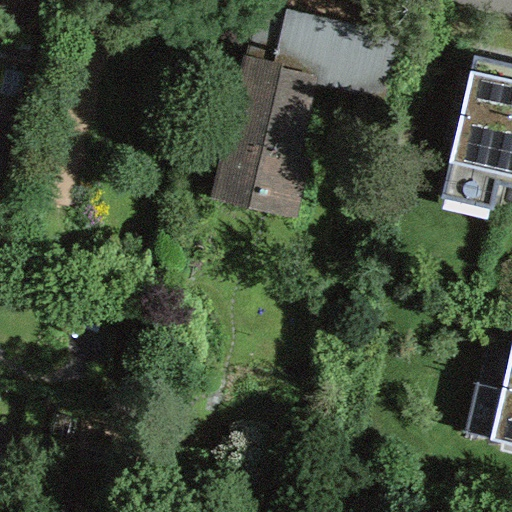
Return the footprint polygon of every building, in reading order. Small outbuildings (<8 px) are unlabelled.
[(254,37),(218,194),(291,210),(321,79),(385,93),(398,35),(305,13),(287,9),(280,43),(254,37)] [(511,183),(511,60),(475,52),(448,169),(511,183)] [(31,274),(70,282),(76,257),(36,249),(31,274)] [(511,345),(491,435),(511,440),(511,345)] [(156,417),(176,421),(183,389),(163,385),(156,417)] [(205,452),(151,440),(146,465),(200,476),(205,452)]
